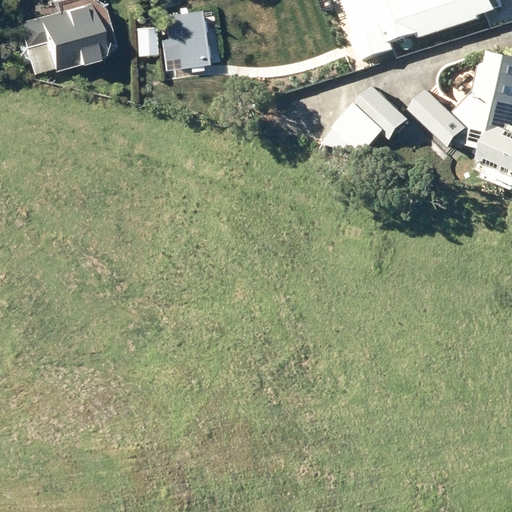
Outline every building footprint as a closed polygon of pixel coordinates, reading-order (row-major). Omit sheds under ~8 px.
[(94,0),(57,0),(56,1),(59,12),(21,22),(35,72),(56,66),(57,70),(106,56),(104,46),(117,42),(107,7),(94,0)] [(375,0),(400,48),(473,11),(468,0),(375,0)] [(166,15),(169,39),(161,40),(164,59),(179,57),(180,66),(190,65),(191,71),(204,70),(203,63),(208,63),(202,10),(166,15)] [(473,145),(497,151),(493,160),(490,168),(511,177),(511,175),(511,53),(495,50),(473,145)] [(383,87),(365,107),(399,140),(418,119),(383,87)] [(436,90),(417,110),(457,148),(476,128),(436,90)]
